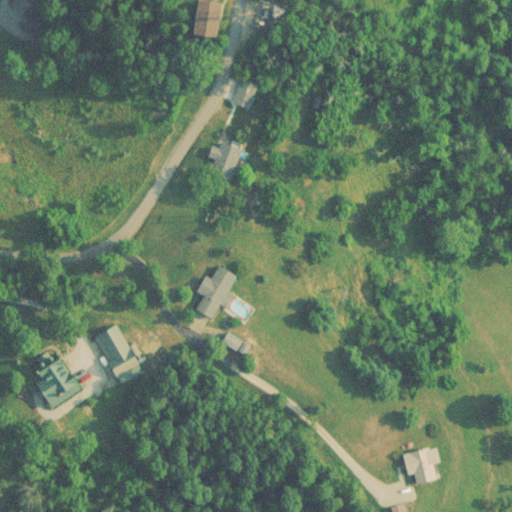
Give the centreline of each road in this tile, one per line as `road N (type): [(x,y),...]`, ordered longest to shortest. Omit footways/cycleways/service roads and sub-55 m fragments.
road 1 (residential): [(0,250),(46,256),(95,249),(135,216),(219,88),(240,0)]
road 2 (residential): [(110,240),(193,342),(262,377),(392,500)]
